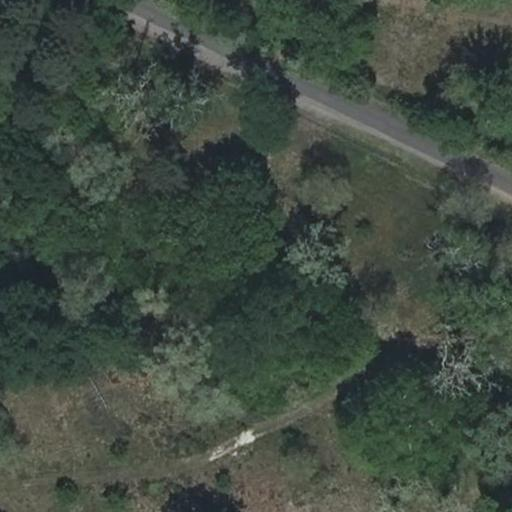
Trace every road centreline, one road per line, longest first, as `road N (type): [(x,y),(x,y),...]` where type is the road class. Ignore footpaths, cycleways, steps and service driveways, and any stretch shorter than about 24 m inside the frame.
road 1 (unclassified): [(511,182),(99,0)]
road 2 (track): [(362,511),(293,420),(371,376),(377,279)]
road 3 (track): [(0,469),(75,473),(138,465),(293,420)]
road 4 (track): [(198,42),(0,257)]
